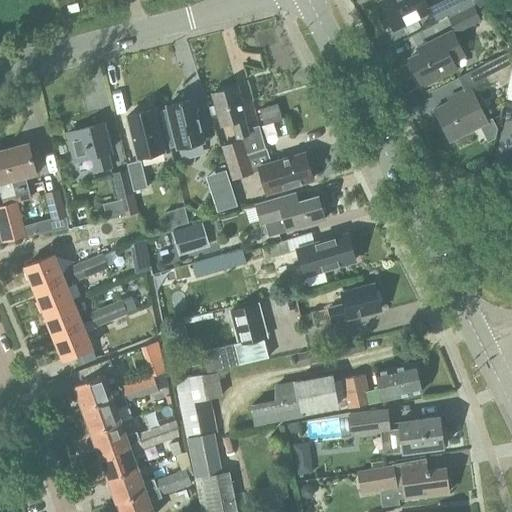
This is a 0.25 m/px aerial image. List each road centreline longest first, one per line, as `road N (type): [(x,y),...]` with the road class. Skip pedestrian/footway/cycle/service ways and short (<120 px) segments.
road 1 (residential): [(0,68),(253,0)]
road 2 (tertiary): [(418,217),(309,0)]
road 3 (tertiary): [(483,350),(418,217)]
road 4 (residential): [(59,511),(7,380)]
